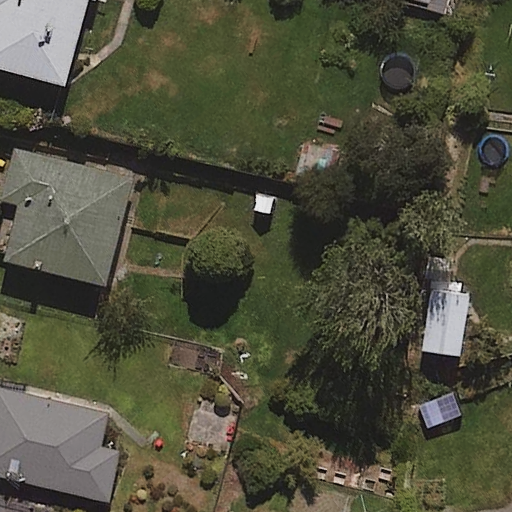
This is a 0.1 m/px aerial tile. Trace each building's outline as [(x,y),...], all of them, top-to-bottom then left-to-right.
[(0,0),(0,65),(67,83),(88,0),(0,0)] [(448,0),(421,0),(447,12),(448,0)] [(134,177),(12,147),(0,197),(0,201),(13,205),(0,256),(107,283),(134,177)] [(469,295),(430,290),(422,350),(462,355),(469,295)] [(108,411),(0,386),(0,474),(109,499),(120,450),(101,446),(108,411)]
